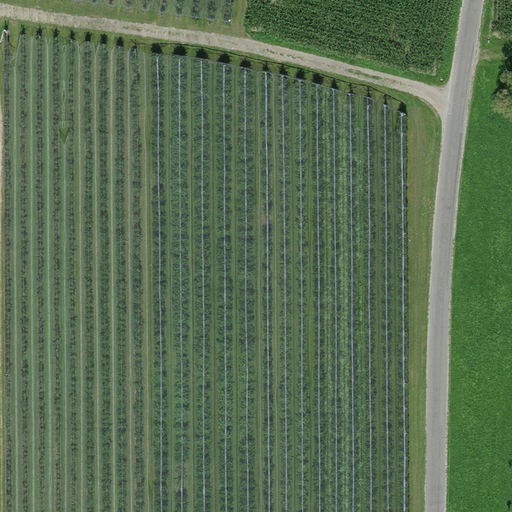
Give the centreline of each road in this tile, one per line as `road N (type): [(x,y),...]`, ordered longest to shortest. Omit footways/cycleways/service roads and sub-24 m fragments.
road 1 (unclassified): [(477,0),(445,247),(436,511)]
road 2 (track): [(0,11),(283,54),(460,103)]
